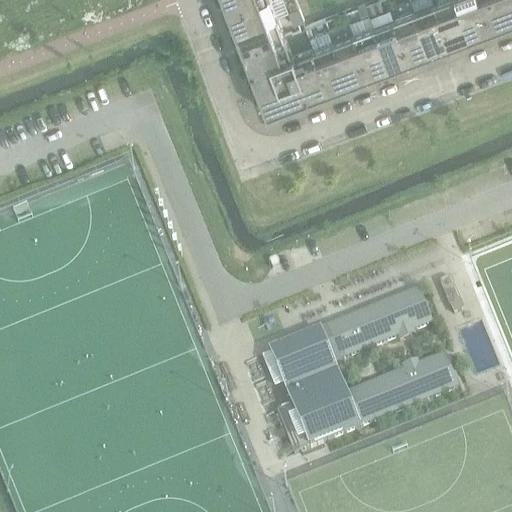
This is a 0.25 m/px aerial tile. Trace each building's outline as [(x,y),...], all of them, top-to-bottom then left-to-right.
[(224,0),(229,12),(259,0),(224,0)] [(276,15),(270,0),(259,0),(229,12),(236,32),(284,13),(284,12),(276,15)] [(383,10),(379,0),(375,0),(365,4),(369,13),(370,15),(383,10)] [(450,44),(433,0),(413,0),(411,1),(411,3),(430,52),(450,44)] [(470,36),(456,0),(443,0),(436,3),(434,0),(433,0),(450,44),(470,36)] [(491,29),(479,0),(456,0),(470,36),(491,29)] [(511,21),(502,0),(479,0),(491,29),(511,21)] [(511,20),(511,0),(502,0),(511,21),(511,20)] [(430,52),(411,3),(410,4),(413,12),(395,18),(393,11),(391,11),(410,59),(430,52)] [(369,13),(365,4),(357,7),(361,16),(369,13)] [(304,21),(299,8),(288,12),(293,25),(304,21)] [(410,59),(391,11),(390,12),(393,19),(375,26),(372,18),(371,19),(390,67),(410,59)] [(284,35),(277,18),(285,15),(284,13),(236,32),(244,52),(246,51),(285,37),(292,34),(291,32),(284,35)] [(390,67),(371,19),(370,19),(372,27),(355,33),(352,26),(351,26),(369,75),(390,67)] [(369,75),(351,26),(349,22),(329,29),(329,30),(349,82),(369,75)] [(349,82),(329,30),(309,37),(310,42),(329,90),(349,82)] [(329,90),(310,42),(309,42),(312,50),(294,56),(294,54),(292,55),(285,38),(293,35),(292,34),(285,37),(246,51),(254,71),(252,72),(267,113),(309,98),(329,90)] [(345,395),(334,366),(333,365),(334,365),(432,325),(419,291),(342,322),(271,351),(293,407),(277,413),(294,456),(458,389),(445,356),(357,391),(346,396),(345,395)]
